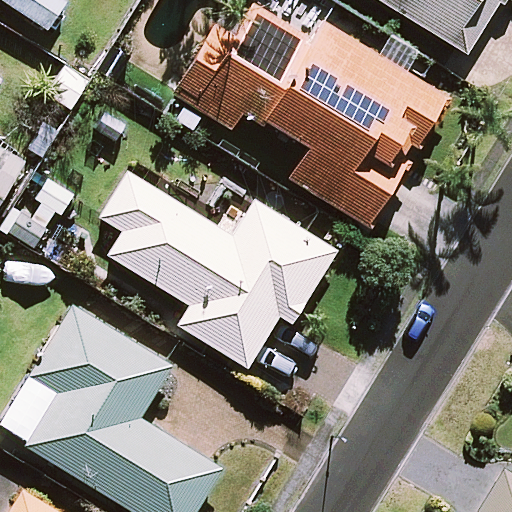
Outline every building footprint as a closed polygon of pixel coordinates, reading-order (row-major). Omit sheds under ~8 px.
[(63,2),(59,0),(0,0),(44,30),(63,2)] [(305,36),(243,0),(225,0),(202,40),(170,95),(229,130),(241,110),(305,147),(286,179),(364,225),(439,97),(312,23),(305,36)] [(377,0),(463,52),(493,4),(500,8),(504,0),(377,0)] [(0,198),(23,162),(0,148),(0,198)] [(229,237),(125,173),(98,217),(121,231),(106,255),(188,305),(176,325),(244,366),(277,313),(289,321),(332,251),(251,201),(229,237)] [(168,363),(70,304),(26,376),(54,393),(22,445),(132,511),(191,511),(218,468),(135,418),(168,363)] [(511,511),(511,475),(500,468),(473,511),(511,511)] [(52,511),(18,492),(6,511),(52,511)]
